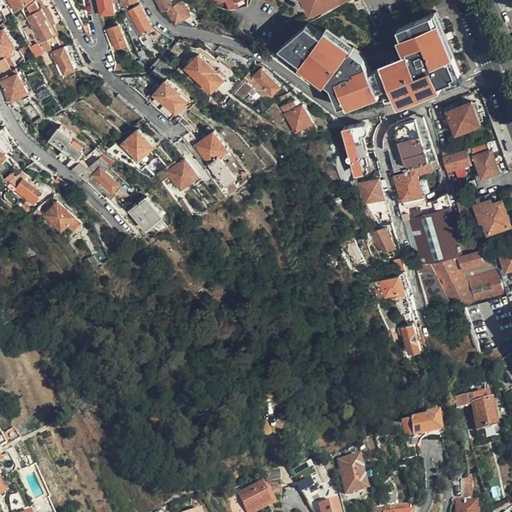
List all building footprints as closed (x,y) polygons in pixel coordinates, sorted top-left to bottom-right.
[(8,0),(16,12),(31,0),(8,0)] [(49,22),(59,16),(50,0),(36,0),(33,3),(38,10),(31,14),(26,17),(42,43),(54,35),(44,18),(46,17),(49,22)] [(115,13),(112,0),(98,0),(101,15),(115,13)] [(155,0),(163,12),(166,10),(166,9),(180,0),(155,0)] [(191,14),(183,0),(180,0),(166,9),(166,10),(175,23),(191,14)] [(223,0),(224,2),(227,6),(226,7),(227,11),(229,10),(234,9),(232,4),(240,0),(223,0)] [(240,0),(232,4),(234,9),(247,5),(247,0),(240,0)] [(27,7),(31,14),(38,10),(33,3),(27,7)] [(151,27),(139,6),(128,12),(140,34),(151,27)] [(417,51),(378,68),(386,88),(399,82),(407,99),(457,77),(472,71),(446,13),(444,8),(406,25),(411,35),(417,51)] [(312,24),(283,52),(309,69),(325,79),(338,88),(345,106),(386,88),(378,68),(371,54),(369,52),(370,50),(359,43),(358,45),(356,47),(329,30),(326,33),(312,24)] [(125,39),(119,25),(108,29),(115,43),(125,39)] [(330,27),(329,30),(356,47),(358,45),(330,27)] [(0,53),(15,44),(5,28),(0,31),(0,53)] [(52,48),(62,43),(57,35),(48,39),(52,48)] [(74,69),(65,47),(50,53),(59,71),(62,70),(64,74),(74,69)] [(226,79),(201,55),(187,69),(212,93),(226,79)] [(86,66),(85,65),(77,76),(83,80),(90,69),(89,69),(89,68),(88,67),(87,66),(86,66)] [(273,78),(276,75),(270,70),(268,73),(263,69),(249,81),(259,92),(258,93),(266,102),(281,87),(273,78)] [(325,79),(309,69),(306,73),(322,83),(325,79)] [(18,72),(0,79),(0,80),(5,90),(3,90),(7,103),(28,92),(18,72)] [(457,77),(407,99),(407,100),(421,95),(459,83),(457,77)] [(153,95),(175,114),(176,113),(187,99),(180,93),(181,91),(167,79),(153,95)] [(100,98),(108,88),(102,83),(100,84),(93,92),(100,98)] [(479,121),(473,104),(472,101),(448,111),(456,133),(480,124),(479,121)] [(476,102),(473,104),(479,121),(482,120),(476,102)] [(312,121),(302,105),(286,114),(295,131),(312,121)] [(175,114),(169,121),(175,125),(181,118),(176,113),(175,114)] [(423,116),(415,114),(395,123),(394,124),(393,124),(392,125),(392,126),(391,126),(390,127),(389,128),(388,129),(388,130),(387,130),(387,131),(386,132),(386,133),(385,134),(385,135),(384,136),(384,137),(384,138),(383,139),(383,140),(383,141),(383,142),(382,143),(383,144),(383,145),(383,146),(383,147),(383,148),(383,149),(384,150),(384,151),(389,149),(394,172),(410,167),(437,158),(423,116)] [(329,132),(341,127),(335,120),(334,119),(322,124),(329,132)] [(370,163),(363,136),(365,135),(368,134),(370,131),(370,129),(369,126),(367,124),(365,123),(344,128),(350,154),(348,155),(347,158),(348,160),(350,161),(352,161),(355,175),(369,171),(368,164),(370,163)] [(62,148),(55,159),(78,175),(81,173),(87,166),(77,159),(84,149),(72,139),(74,136),(60,126),(50,139),(62,148)] [(157,150),(139,129),(122,144),(140,164),(157,150)] [(209,164),(212,167),(222,160),(219,156),(229,148),(215,130),(196,145),(210,163),(209,164)] [(0,162),(17,149),(12,142),(7,146),(0,137),(0,146),(3,150),(0,151),(0,162)] [(491,151),(489,142),(442,157),(446,171),(456,168),(461,182),(475,178),(470,165),(471,164),(470,160),(476,158),(484,177),(500,171),(492,150),(491,151)] [(94,163),(100,157),(103,154),(97,146),(87,155),(94,163)] [(224,155),(238,176),(246,171),(232,149),(224,155)] [(89,167),(87,166),(81,173),(88,179),(86,183),(105,201),(119,184),(104,171),(109,166),(100,157),(94,163),(89,167)] [(438,164),(437,158),(410,167),(411,172),(396,176),(398,185),(405,208),(424,203),(416,174),(433,168),(438,164)] [(169,171),(167,168),(156,176),(161,183),(168,176),(179,190),(197,176),(185,159),(169,171)] [(236,178),(224,162),(222,160),(212,167),(225,185),(236,178)] [(41,193),(23,178),(25,176),(22,172),(6,185),(31,206),(41,193)] [(377,211),(388,211),(384,198),(380,179),(360,185),(365,204),(373,201),(377,211)] [(450,184),(454,196),(463,193),(460,183),(456,179),(450,184)] [(424,203),(427,213),(433,211),(432,210),(449,205),(451,205),(447,192),(441,194),(435,199),(424,203)] [(163,215),(147,197),(130,211),(146,230),(163,215)] [(474,212),(470,199),(456,202),(460,216),(474,212)] [(182,211),(182,217),(192,217),(180,200),(176,203),(182,211)] [(510,223),(503,200),(492,204),(490,200),(478,205),(483,219),(485,218),(490,230),(510,223)] [(82,223),(58,201),(55,204),(53,201),(50,204),(52,206),(44,216),(60,231),(65,227),(72,234),(82,223)] [(432,210),(433,211),(435,219),(450,215),(452,214),(449,205),(432,210)] [(409,219),(403,221),(428,317),(456,310),(461,308),(506,294),(492,247),(472,253),(463,255),(460,245),(450,215),(435,219),(433,211),(427,213),(409,219)] [(395,247),(386,229),(372,233),(381,252),(395,247)] [(127,245),(118,236),(105,241),(110,253),(127,245)] [(356,242),(348,245),(355,261),(363,257),(356,242)] [(472,253),(468,242),(460,245),(463,255),(472,253)] [(511,268),(511,243),(499,248),(507,271),(511,268)] [(394,276),(405,273),(402,265),(391,268),(394,276)] [(403,285),(408,283),(405,273),(394,276),(368,284),(371,290),(374,288),(377,299),(396,293),(399,301),(396,302),(402,316),(411,312),(403,285)] [(421,350),(413,323),(399,327),(401,334),(404,333),(410,352),(421,350)] [(399,327),(389,330),(391,336),(401,334),(399,327)] [(497,425),(491,401),(485,403),(485,396),(473,399),(472,395),(453,400),(454,409),(474,405),(479,429),(497,425)] [(440,431),(437,413),(403,418),(406,436),(440,431)] [(0,426),(0,440),(2,444),(8,441),(1,426),(0,426)] [(418,448),(421,441),(406,437),(403,446),(418,450),(418,448)] [(10,450),(3,454),(12,472),(16,470),(17,465),(10,450)] [(19,459),(22,469),(29,467),(26,456),(19,459)] [(366,488),(360,457),(339,461),(345,492),(366,488)] [(281,480),(279,470),(264,471),(266,480),(281,480)] [(311,477),(296,485),(301,494),(316,486),(311,477)] [(460,482),(451,483),(452,497),(450,503),(461,503),(460,482)] [(250,511),(271,502),(262,483),(239,494),(247,511),(250,511)] [(338,511),(336,501),(320,505),(321,511),(338,511)] [(461,503),(450,503),(450,508),(457,507),(456,511),(477,511),(478,503),(461,503)]
